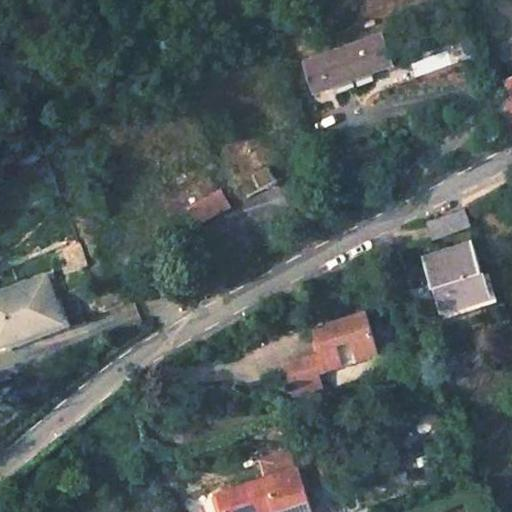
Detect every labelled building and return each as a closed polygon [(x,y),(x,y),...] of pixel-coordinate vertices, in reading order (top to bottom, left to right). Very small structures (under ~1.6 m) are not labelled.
[(376,35),(298,62),(308,92),(386,66),(376,35)] [(500,143),(511,136),(511,95),(509,91),(486,102),(497,136),(500,143)] [(26,140),(2,150),(10,170),(35,160),(26,140)] [(214,191),(186,202),(190,213),(219,202),(214,191)] [(469,207),(430,223),(438,242),(477,226),(469,207)] [(473,245),(423,261),(433,293),(438,292),(445,315),(491,299),(473,245)] [(41,272),(0,290),(0,348),(61,320),(41,272)] [(83,292),(54,303),(61,320),(66,328),(94,316),(83,292)] [(310,313),(259,331),(267,355),(230,368),(240,398),(271,387),(266,374),(325,354),(310,313)] [(313,463),(307,466),(315,489),(321,487),(313,463)] [(306,464),(225,490),(231,511),(272,511),(283,509),(283,511),(322,511),(315,489),(306,464)]
